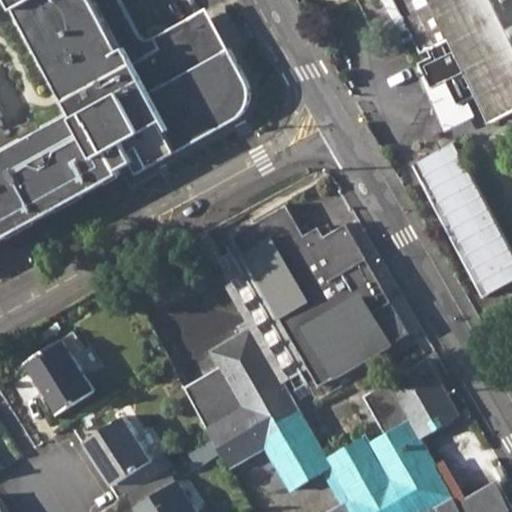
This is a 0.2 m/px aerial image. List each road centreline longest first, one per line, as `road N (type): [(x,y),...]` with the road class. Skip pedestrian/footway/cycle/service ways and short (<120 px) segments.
road 1 (residential): [(0,313),(331,128)]
road 2 (residential): [(511,432),(331,128)]
road 3 (residential): [(331,128),(265,0)]
